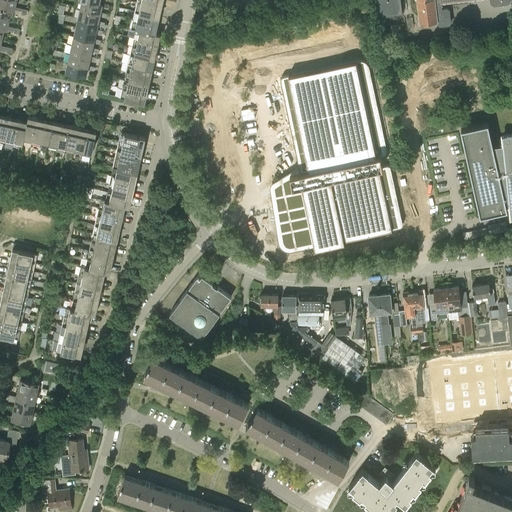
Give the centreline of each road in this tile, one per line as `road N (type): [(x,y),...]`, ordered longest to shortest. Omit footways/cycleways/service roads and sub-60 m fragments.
road 1 (residential): [(511,258),(282,282),(247,269),(210,236)]
road 2 (residential): [(300,503),(340,482),(381,425),(350,403),(330,431),(264,393)]
road 3 (residential): [(93,349),(121,291),(150,166),(171,141)]
road 4 (residential): [(300,503),(116,412)]
road 5 (residential): [(116,412),(138,321),(210,236)]
road 6 (residential): [(0,87),(169,125)]
road 7 (residential): [(169,125),(188,0)]
